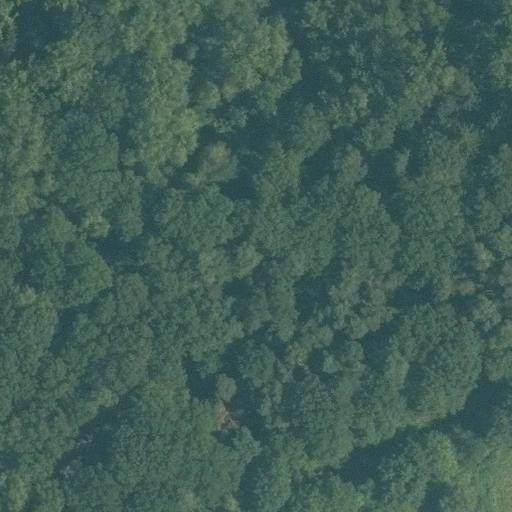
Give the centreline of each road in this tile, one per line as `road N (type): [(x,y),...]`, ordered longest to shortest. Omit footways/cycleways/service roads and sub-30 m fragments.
road 1 (track): [(0,197),(511,250)]
road 2 (track): [(511,404),(289,511)]
